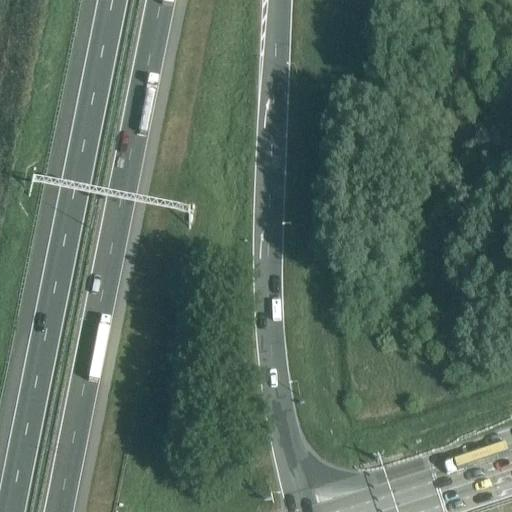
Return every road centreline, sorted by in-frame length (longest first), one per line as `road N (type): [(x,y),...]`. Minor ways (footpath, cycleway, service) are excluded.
road 1 (motorway): [(494,474),(363,475),(332,460),(291,414),(270,357),(276,0)]
road 2 (motorway): [(110,0),(7,511)]
road 3 (motorway): [(53,511),(156,0)]
